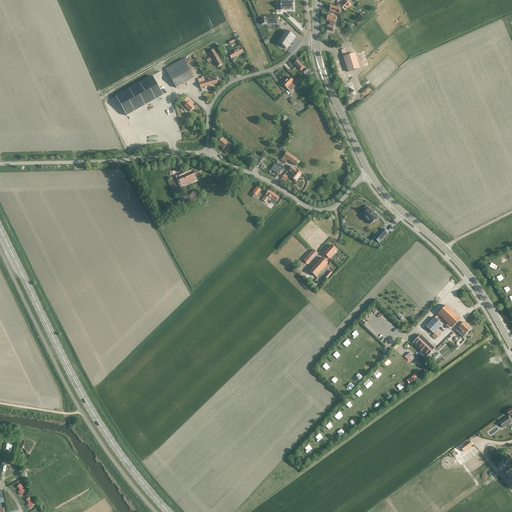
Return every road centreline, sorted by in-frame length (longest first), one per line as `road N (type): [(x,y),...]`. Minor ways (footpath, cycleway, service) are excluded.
road 1 (primary): [(169,511),(88,408),(0,231)]
road 2 (tertiary): [(511,345),(469,277),(370,173)]
road 3 (unclassified): [(0,163),(207,154)]
road 4 (unclassified): [(207,154),(317,211),(338,204),(370,173)]
road 5 (unclassified): [(207,154),(209,109),(223,88),(316,40)]
road 6 (tertiary): [(370,173),(325,79),(316,40)]
